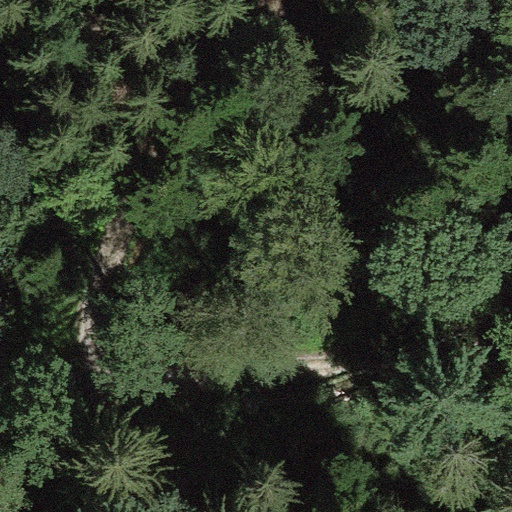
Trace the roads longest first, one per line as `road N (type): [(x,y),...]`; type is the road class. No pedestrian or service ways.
road 1 (track): [(90,373),(97,272),(121,215),(152,162),(279,0)]
road 2 (track): [(511,366),(90,373)]
road 3 (track): [(90,373),(119,433),(156,478),(218,511)]
